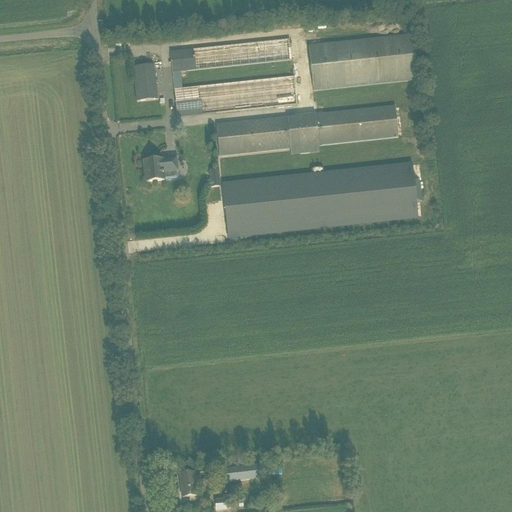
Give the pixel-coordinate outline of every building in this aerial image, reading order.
[(409,35),(307,45),(312,91),(399,83),(399,81),(411,79),(410,74),(412,74),(411,60),(412,60),(409,35)] [(176,117),(296,106),(293,77),(182,88),(181,71),(291,61),(289,40),(169,51),(176,117)] [(133,68),(137,102),(157,99),(153,66),(133,68)] [(395,107),(215,123),(218,157),(290,151),(290,155),(319,153),(318,145),(397,138),(395,107)] [(207,125),(224,122),(223,112),(205,115),(207,125)] [(146,174),(144,174),(145,183),(165,181),(164,179),(175,178),(175,173),(178,173),(176,159),(145,162),(146,174)] [(226,237),(417,221),(416,201),(421,200),(420,181),(413,181),(412,165),(221,181),(226,237)] [(209,170),(210,181),(207,181),(207,188),(220,188),(219,170),(209,170)] [(223,484),(247,481),(261,480),(260,466),(221,471),(223,484)] [(199,473),(189,474),(179,475),(182,498),(197,496),(195,481),(200,481),(199,473)] [(216,511),(226,510),(230,509),(229,500),(215,502),(216,511)]
